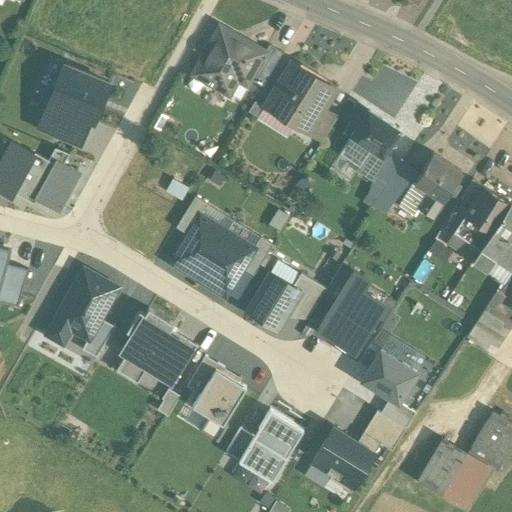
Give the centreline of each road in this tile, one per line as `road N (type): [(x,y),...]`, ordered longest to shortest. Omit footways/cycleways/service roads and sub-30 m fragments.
road 1 (residential): [(78,240),(324,385)]
road 2 (residential): [(212,0),(78,240)]
road 3 (tertiary): [(511,106),(412,48),(298,0)]
road 4 (track): [(361,511),(397,459),(433,424),(465,414),(511,350)]
road 5 (track): [(0,333),(25,340),(78,240)]
